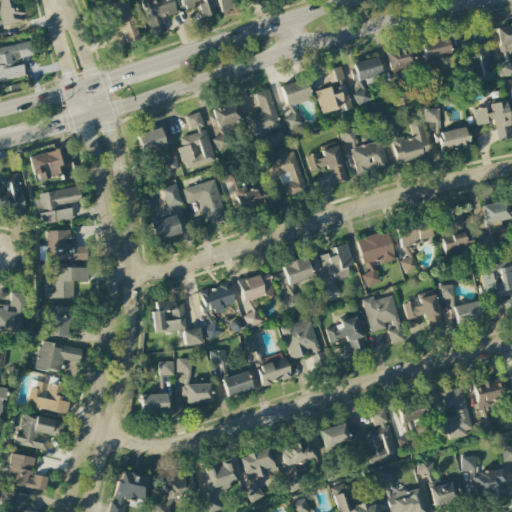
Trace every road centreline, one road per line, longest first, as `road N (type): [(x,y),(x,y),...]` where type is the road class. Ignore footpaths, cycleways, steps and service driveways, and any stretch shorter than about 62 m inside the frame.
road 1 (residential): [(511,346),(174,447),(84,429)]
road 2 (tertiary): [(89,511),(126,349),(132,274),(121,174),(92,83)]
road 3 (residential): [(511,169),(203,261),(112,273)]
road 4 (tertiary): [(82,116),(103,191),(112,273),(109,327),(65,511)]
road 5 (secondary): [(101,111),(471,0)]
road 6 (secondary): [(350,0),(174,56)]
